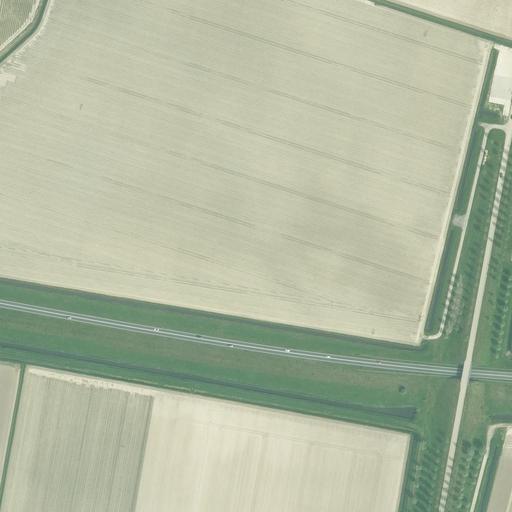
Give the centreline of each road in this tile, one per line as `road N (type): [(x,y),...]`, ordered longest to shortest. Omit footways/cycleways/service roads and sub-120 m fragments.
road 1 (trunk): [(511,376),(266,349),(0,303)]
road 2 (tertiary): [(441,511),(511,119)]
road 3 (track): [(428,337),(440,333),(488,125),(511,127)]
